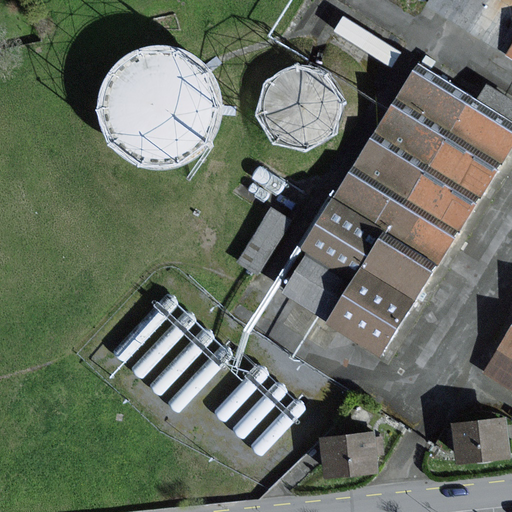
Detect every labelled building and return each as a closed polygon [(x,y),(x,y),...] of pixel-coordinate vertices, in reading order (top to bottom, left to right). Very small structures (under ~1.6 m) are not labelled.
[(511,0),(406,0),(511,67),(511,0)] [(396,60),(404,45),(344,13),(336,28),(396,60)] [(163,48),(143,52),(132,58),(118,72),(109,90),(107,110),(112,129),(124,146),(142,158),(161,163),(181,160),(199,151),(213,137),(221,118),(221,93),(214,75),(200,60),(183,51),(163,48)] [(308,69),(289,69),(276,75),(266,85),(260,97),(258,111),(263,126),(271,138),(283,146),(297,149),(311,147),(323,141),(333,131),(337,125),(340,111),(338,97),(332,84),(322,74),(308,69)] [(511,162),(511,129),(423,73),(285,289),(390,355),(511,162)] [(511,389),(511,332),(487,373),(511,389)] [(511,419),(460,423),(463,465),(511,461),(511,419)] [(382,433),(327,439),(332,482),(386,476),(382,433)]
